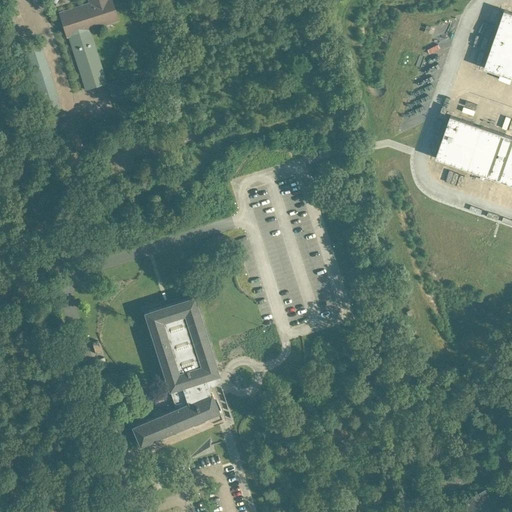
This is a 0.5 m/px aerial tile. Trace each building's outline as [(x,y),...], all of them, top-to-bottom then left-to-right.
[(88,0),(89,3),(59,13),(62,22),(64,28),(67,37),(68,36),(86,90),(87,89),(98,85),(106,83),(103,73),(101,66),(89,29),(105,24),(109,23),(113,22),(118,20),(111,0),(88,0)] [(511,12),(505,10),(484,68),(511,77),(511,136),(450,115),(436,158),(511,184),(511,12)] [(41,44),(25,49),(45,112),(61,107),(41,44)] [(107,83),(112,102),(124,98),(119,80),(107,83)] [(64,116),(44,122),(38,124),(41,133),(67,125),(64,116)] [(194,423),(204,418),(219,412),(211,393),(210,393),(208,385),(219,381),(217,375),(219,375),(194,296),(144,312),(169,391),(170,390),(175,408),(132,426),(140,445),(191,424),(194,423)] [(92,342),(95,354),(101,352),(98,340),(92,342)] [(97,360),(100,369),(107,367),(104,357),(97,360)] [(148,472),(154,491),(162,488),(156,469),(148,472)]
